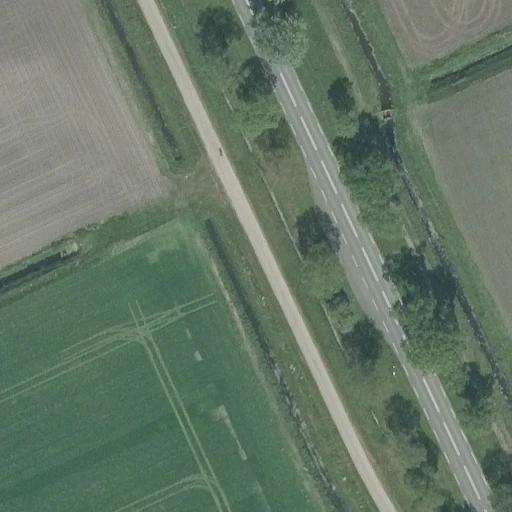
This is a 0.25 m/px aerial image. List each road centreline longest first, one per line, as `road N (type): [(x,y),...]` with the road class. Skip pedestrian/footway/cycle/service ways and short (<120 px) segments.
road 1 (primary): [(477,511),(233,0)]
road 2 (unclassified): [(393,511),(153,0)]
